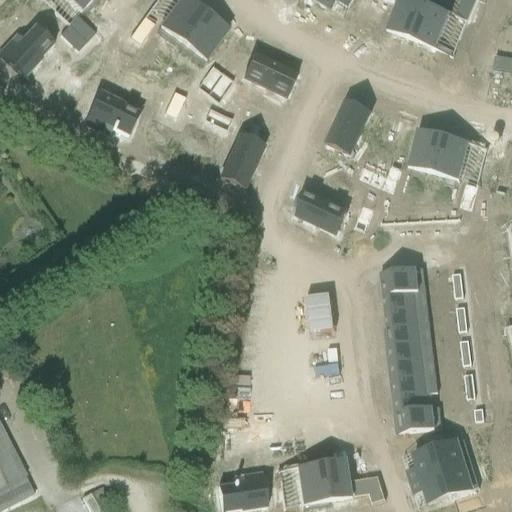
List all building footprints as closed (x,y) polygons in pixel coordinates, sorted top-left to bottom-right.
[(62,0),(80,16),(83,19),(87,15),(94,7),(95,7),(98,3),(100,0),(101,0),(62,0)] [(176,7),(155,36),(160,39),(169,45),(169,46),(173,49),(173,48),(176,51),(178,53),(205,17),(202,15),(202,16),(199,13),(195,10),(186,4),(186,3),(182,0),(181,0),(181,1),(181,2),(177,8),(176,7)] [(324,0),(320,7),(326,10),(331,13),(332,10),(333,11),(337,4),(347,10),(351,3),(352,3),(353,0),(324,0)] [(386,34),(386,35),(391,37),(399,40),(404,42),(408,43),(408,44),(410,45),(424,8),(426,4),(423,3),(422,3),(419,2),(419,1),(415,0),(413,0),(399,0),(389,27),(390,27),(387,34),(386,34)] [(470,0),(462,0),(454,20),(465,24),(466,25),(475,2),(470,0)] [(424,8),(410,45),(413,46),(413,45),(417,47),(421,49),(421,48),(430,52),(435,54),(435,53),(437,45),(438,46),(449,18),(450,13),(445,11),(445,12),(436,9),(436,8),(433,7),(429,6),(429,5),(426,4),(424,8)] [(205,17),(178,53),(180,54),(181,54),(184,57),(188,60),(188,59),(197,66),(201,70),(222,41),(221,41),(226,35),(227,34),(223,31),(214,24),(210,21),(207,19),(205,17)] [(68,29),(67,30),(85,46),(94,37),(76,20),(68,29)] [(143,21),(128,41),(138,48),(153,29),(144,22),(143,21)] [(67,30),(58,39),(76,56),(85,46),(67,30)] [(16,38),(0,54),(0,62),(22,83),(23,82),(26,79),(35,68),(36,69),(40,64),(39,63),(40,62),(40,61),(49,51),(50,51),(52,49),(33,31),(21,44),(18,41),(19,40),(16,38)] [(245,76),(242,83),(248,86),(248,85),(256,89),(255,89),(263,93),(263,92),(274,97),(274,98),(284,103),(288,95),(288,94),(291,87),(292,87),(295,79),(292,78),(285,75),(285,74),(274,69),(273,70),(268,67),(269,67),(253,59),(250,66),(245,77),(245,76)] [(511,62),(494,60),(492,73),(511,75),(511,62)] [(210,71),(196,91),(207,99),(221,79),(210,71)] [(221,79),(207,99),(217,106),(231,86),(221,79)] [(173,95),(162,118),(174,123),(184,101),(173,95)] [(98,96),(82,128),(108,141),(110,137),(109,137),(111,133),(127,141),(138,118),(137,117),(135,116),(135,117),(122,110),(121,109),(122,108),(116,105),(115,105),(103,99),(98,96)] [(333,132),(326,148),(332,151),(343,156),(343,157),(349,159),(351,160),(358,163),(358,164),(360,165),(362,160),(361,160),(366,151),(369,146),(368,146),(377,126),(378,126),(380,122),(369,117),(361,113),(361,114),(353,110),(354,110),(345,106),(344,109),(345,109),(341,116),(335,127),(336,128),(334,133),(333,132)] [(208,112),(203,124),(225,134),(231,123),(208,112)] [(225,134),(205,177),(218,183),(226,187),(227,186),(234,190),(242,194),(243,191),(242,191),(246,184),(252,172),(251,172),(254,167),(262,151),(255,148),(255,149),(244,144),(244,143),(238,140),(225,134)] [(415,143),(408,172),(413,173),(422,175),(422,176),(425,177),(426,176),(430,177),(429,178),(433,178),(442,141),(440,140),(440,141),(436,140),(436,139),(431,138),(422,136),(417,134),(417,136),(415,143)] [(442,141),(433,178),(436,179),(440,180),(444,181),(453,183),(453,184),(458,185),(466,156),(465,156),(467,149),(468,148),(468,147),(463,146),(454,144),(449,143),(445,142),(445,141),(442,141)] [(385,180),(380,192),(392,197),(401,174),(389,169),(385,180)] [(362,170),(357,181),(380,192),(385,180),(362,170)] [(464,187),(458,210),(470,213),(477,190),(475,189),(464,187)] [(296,211),(292,219),(295,221),(295,220),(303,224),(302,224),(314,230),(314,229),(319,231),(319,232),(335,239),(338,233),(337,233),(342,222),(343,222),(346,216),(339,213),(332,210),(332,209),(325,206),(324,207),(314,202),(314,201),(303,196),(299,204),(300,204),(297,212),(296,211)] [(511,206),(492,208),(493,221),(511,219),(511,206)] [(361,208),(352,231),(364,236),(367,228),(373,212),(361,208)] [(511,219),(493,221),(494,233),(511,232),(511,219)] [(417,273),(379,278),(380,290),(381,290),(381,294),(381,299),(417,295),(420,295),(425,294),(424,289),(423,289),(422,278),(423,278),(422,273),(417,273)] [(459,278),(451,279),(453,291),(461,290),(459,278)] [(461,290),(453,291),(454,303),(462,302),(461,290)] [(417,295),(381,299),(382,305),(383,305),(383,309),(382,309),(383,316),(419,312),(427,311),(426,308),(424,297),(425,297),(425,294),(420,295),(417,295)] [(511,301),(502,303),(504,316),(511,314),(511,301)] [(419,312),(383,316),(384,323),(385,323),(385,327),(385,328),(385,333),(421,329),(429,328),(428,325),(426,314),(427,314),(427,311),(419,312)] [(463,311),(455,312),(457,324),(465,323),(463,311)] [(465,323),(457,324),(458,336),(466,335),(465,323)] [(421,329),(385,333),(386,340),(387,340),(387,344),(387,349),(423,345),(431,344),(430,341),(430,342),(428,331),(429,331),(429,328),(421,329)] [(423,345),(387,349),(388,355),(389,355),(389,359),(388,359),(389,366),(425,362),(432,361),(432,358),(431,358),(430,347),(431,347),(431,344),(423,345)] [(467,345),(459,346),(461,358),(469,357),(467,345)] [(469,357),(461,358),(462,370),(470,369),(469,357)] [(425,362),(389,366),(390,372),(391,372),(391,376),(390,376),(391,383),(427,379),(434,378),(434,375),(433,375),(432,364),(433,364),(432,361),(425,362)] [(427,379),(391,383),(392,390),(393,390),(393,394),(393,400),(429,395),(429,396),(437,395),(436,394),(436,391),(435,392),(434,381),(435,381),(434,378),(427,379)] [(471,378),(463,379),(465,391),(473,390),(471,378)] [(473,390),(465,391),(466,403),(474,402),(473,390)] [(429,395),(393,400),(394,407),(395,407),(395,411),(394,411),(395,416),(431,412),(431,411),(431,409),(430,409),(429,398),(430,398),(429,396),(429,395)] [(431,412),(395,416),(396,422),(396,421),(397,426),(396,426),(398,438),(419,436),(436,434),(441,433),(440,427),(438,416),(439,416),(438,411),(438,410),(431,411),(431,412)] [(482,421),(474,421),(476,433),(484,433),(482,421)] [(0,511),(33,496),(0,432),(0,511)] [(436,434),(419,436),(421,448),(445,445),(444,433),(441,433),(436,434)] [(409,474),(406,475),(408,481),(407,481),(409,487),(464,470),(471,468),(470,465),(467,457),(468,457),(466,452),(464,448),(465,448),(464,444),(457,446),(442,451),(440,451),(440,452),(433,454),(432,454),(421,457),(421,458),(413,460),(416,471),(409,474)] [(323,467),(321,467),(327,506),(330,505),(334,504),(334,505),(338,504),(347,502),(347,503),(352,502),(353,502),(353,501),(366,499),(367,500),(368,500),(368,501),(369,501),(370,505),(369,505),(371,508),(372,508),(385,504),(377,480),(374,481),(375,481),(366,483),(366,482),(365,482),(350,485),(348,473),(347,473),(346,465),(347,465),(346,464),(341,464),(341,465),(332,466),(328,466),(328,467),(324,468),(323,467)] [(300,470),(295,471),(295,473),(296,473),(297,480),(296,480),(301,510),(301,511),(314,511),(316,511),(317,511),(320,511),(324,511),(328,510),(327,506),(321,467),(318,468),(314,469),(309,469),(309,470),(300,471),(300,470)] [(464,470),(409,487),(411,493),(412,493),(414,498),(416,497),(416,498),(424,496),(427,507),(436,504),(436,505),(447,501),(454,498),(455,499),(457,498),(472,494),(478,491),(477,487),(475,484),(476,483),(474,479),(471,471),(472,471),(471,468),(464,470)] [(233,489),(216,491),(219,511),(265,511),(260,477),(232,481),(232,485),(233,485),(233,489)] [(479,496),(455,503),(457,511),(468,511),(482,508),(479,496)]
